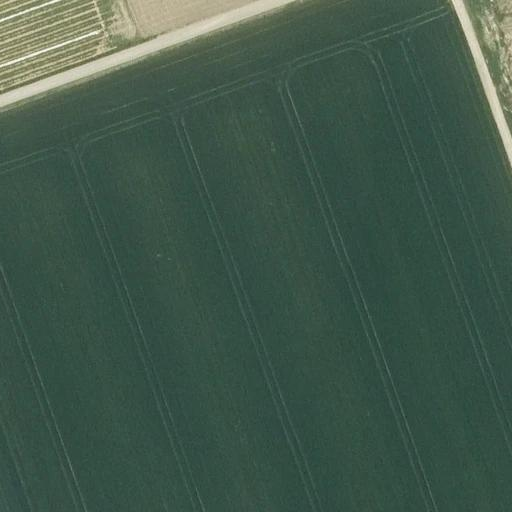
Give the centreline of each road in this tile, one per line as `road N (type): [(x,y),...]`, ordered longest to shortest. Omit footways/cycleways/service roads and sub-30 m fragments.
road 1 (track): [(0,117),(335,0)]
road 2 (track): [(465,0),(511,136)]
